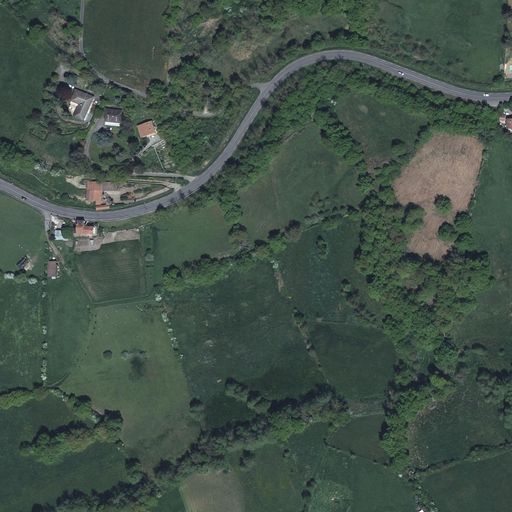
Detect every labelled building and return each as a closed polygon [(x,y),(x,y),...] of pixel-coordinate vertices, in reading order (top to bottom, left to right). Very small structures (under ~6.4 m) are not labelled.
[(89,95),(77,91),(73,102),(82,105),(77,118),(89,121),(94,102),(88,100),(89,95)] [(124,126),(125,111),(110,109),(108,125),(124,126)] [(157,133),(154,123),(141,127),(144,137),(157,133)] [(99,190),(88,190),(87,200),(98,201),(98,204),(101,204),(103,182),(99,182),(99,190)] [(74,234),(92,234),(93,227),(92,227),(88,227),(88,226),(86,225),(86,222),(74,221),(74,234)] [(57,230),(57,240),(68,240),(68,230),(57,230)] [(49,261),(49,276),(58,277),(58,261),(49,261)]
